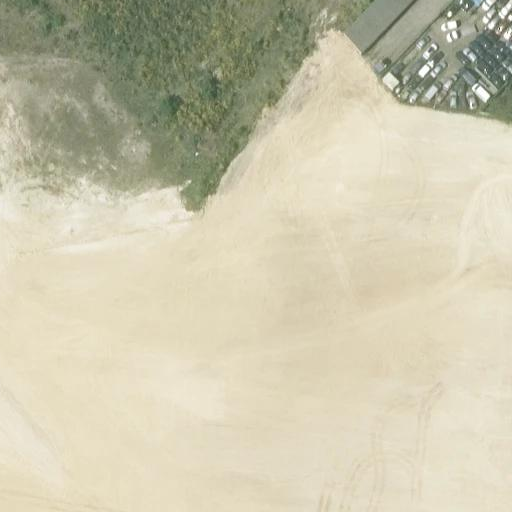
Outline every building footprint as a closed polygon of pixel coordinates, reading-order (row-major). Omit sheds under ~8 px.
[(394,0),(377,0),(377,1),(396,19),(405,10),(394,0)] [(394,0),(405,10),(413,0),(412,0),(394,0)] [(387,28),(396,19),(377,1),(368,10),(387,28)] [(368,10),(359,19),(378,37),(387,28),(368,10)] [(370,46),(378,37),(359,19),(351,28),(370,46)] [(342,37),(343,39),(359,57),(370,46),(351,28),(342,37)]
